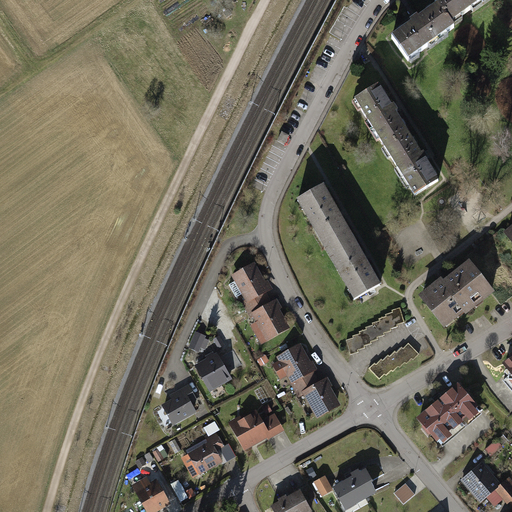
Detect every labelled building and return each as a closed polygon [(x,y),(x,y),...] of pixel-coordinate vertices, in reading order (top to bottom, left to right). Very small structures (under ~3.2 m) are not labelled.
[(434,0),(438,4),(452,25),(487,0),(434,0)] [(452,25),(438,4),(392,37),(410,63),(456,30),(452,25)] [(380,85),(355,101),(386,148),(410,132),(380,85)] [(410,132),(386,148),(416,194),(441,178),(410,132)] [(327,185),(301,200),(328,249),(355,233),(327,185)] [(355,233),(328,249),(356,297),(383,282),(355,233)] [(446,276),(423,294),(448,324),(468,308),(470,311),(497,290),(472,259),(448,279),(446,276)] [(250,302),(267,292),(275,288),(270,279),(267,280),(257,262),(235,274),(238,279),(230,284),(237,296),(245,292),(250,302)] [(267,292),(250,302),(245,304),(251,314),(273,302),(267,292)] [(273,302),(251,314),(255,322),(251,325),(261,344),(292,327),(277,299),(273,302)] [(355,337),(347,339),(351,356),(362,353),(361,351),(368,349),(368,347),(375,345),(374,342),(380,341),(379,337),(386,335),(386,333),(393,331),(393,328),(399,327),(399,324),(406,323),(402,306),(393,308),(393,311),(386,312),(387,316),(380,317),(381,321),(374,322),(375,325),(368,327),(367,330),(362,331),(361,333),(355,334),(355,337)] [(207,335),(196,332),(190,347),(201,351),(207,335)] [(221,336),(214,340),(218,349),(225,345),(221,336)] [(290,375),(295,384),(316,371),(320,369),(303,340),(276,356),(278,361),(273,364),(283,379),(290,375)] [(416,359),(421,354),(409,343),(405,348),(403,346),(399,351),(397,349),(391,355),(389,353),(385,358),(383,357),(379,361),(376,359),(370,366),(382,377),(386,372),(388,373),(393,367),(395,368),(400,363),(401,365),(407,359),(409,361),(413,357),(416,359)] [(220,352),(198,364),(212,389),(234,377),(220,352)] [(323,382),(316,371),(295,384),(302,395),(305,393),(323,382)] [(329,379),(323,382),(305,393),(319,416),(343,402),(329,379)] [(463,383),(422,416),(444,443),(485,410),(463,383)] [(191,386),(162,401),(175,426),(200,413),(194,402),(198,400),(191,386)] [(258,410),(233,424),(246,448),(271,434),(263,419),(258,410)] [(263,419),(271,434),(272,435),(285,428),(276,412),(263,419)] [(209,441),(191,451),(202,471),(223,459),(220,453),(228,448),(218,430),(206,437),(209,441)] [(500,440),(487,449),(493,457),(506,448),(500,440)] [(144,458),(136,462),(139,469),(147,465),(144,458)] [(498,490),(504,485),(482,462),(460,482),(482,505),(498,490)] [(313,466),(307,469),(311,479),(317,476),(313,466)] [(381,490),(370,470),(338,487),(349,507),(381,490)] [(148,476),(135,484),(151,511),(172,500),(158,478),(151,482),(148,476)] [(327,476),(316,482),(323,496),(334,490),(327,476)] [(504,485),(498,490),(510,504),(511,502),(511,480),(511,479),(504,485)] [(396,493),(406,504),(417,494),(407,483),(396,493)] [(304,489),(275,505),(278,511),(314,511),(316,511),(304,489)]
